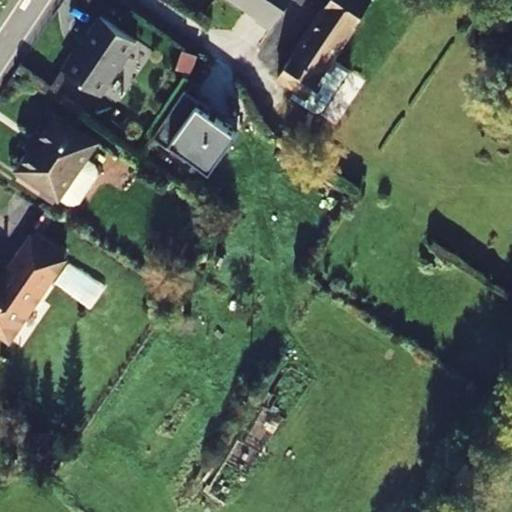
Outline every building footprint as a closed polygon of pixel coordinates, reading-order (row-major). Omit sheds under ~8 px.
[(287,0),(232,0),(257,16),(256,18),(270,27),(287,0)] [(333,0),(280,77),(300,92),(310,99),(335,62),(334,61),(375,4),(369,0),(333,0)] [(104,99),(138,44),(101,21),(83,49),(86,51),(80,60),(77,58),(66,74),(104,99)] [(183,88),(151,136),(185,160),(188,156),(209,170),(236,131),(207,111),(210,106),(183,88)] [(71,200),(90,174),(86,163),(78,157),(88,141),(46,113),(34,132),(30,129),(18,146),(22,149),(9,169),(59,202),(71,200)] [(0,286),(0,336),(13,345),(66,265),(33,243),(3,288),(0,286)]
